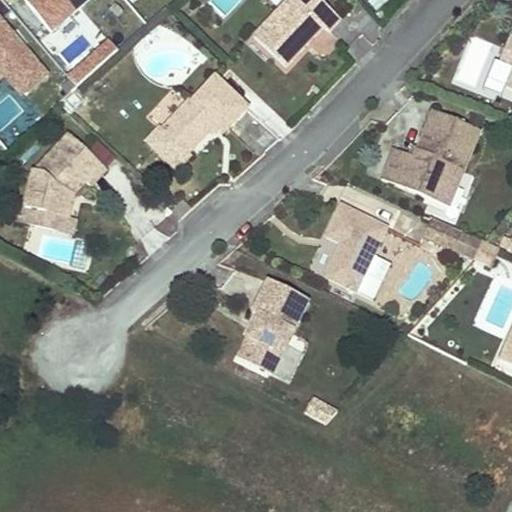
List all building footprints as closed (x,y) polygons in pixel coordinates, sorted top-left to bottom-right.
[(22,0),(52,34),(92,0),(22,0)] [(317,0),(290,0),(254,39),(286,68),(320,33),(317,31),(322,26),(324,28),(329,33),(340,21),(317,0)] [(392,0),(373,0),(381,9),(392,0)] [(51,72),(1,17),(0,18),(0,81),(4,77),(23,98),(51,72)] [(511,73),(505,89),(511,91),(511,40),(509,39),(498,66),(511,72),(511,73)] [(215,79),(192,103),(190,101),(161,131),(187,156),(215,127),(223,135),(247,110),(215,79)] [(479,132),(433,113),(414,160),(393,151),(381,181),(447,209),(479,132)] [(485,118),(473,113),(469,123),(481,127),(485,118)] [(189,159),(187,156),(161,131),(159,130),(145,144),(175,173),(189,159)] [(69,137),(33,175),(25,211),(68,221),(68,220),(73,197),(86,184),(90,188),(106,171),(90,156),(69,137)] [(90,156),(106,171),(116,161),(100,146),(90,156)] [(324,278),(355,293),(363,278),(379,244),(386,230),(340,207),(326,238),(340,245),(324,278)] [(20,210),(17,225),(72,238),(76,222),(68,220),(68,221),(25,211),(20,210)] [(454,252),(462,235),(431,221),(423,238),(454,252)] [(473,261),(482,243),(462,235),(454,252),(473,261)] [(296,325),(307,303),(289,293),(269,283),(252,316),(255,317),(258,319),(247,339),(237,359),(257,370),(270,376),(278,360),(296,325)] [(247,339),(258,319),(255,317),(245,338),(247,339)] [(511,334),(499,363),(511,368),(511,334)] [(293,335),(278,374),(291,379),(306,340),(293,335)] [(325,426),(337,413),(312,400),(304,415),(325,426)]
